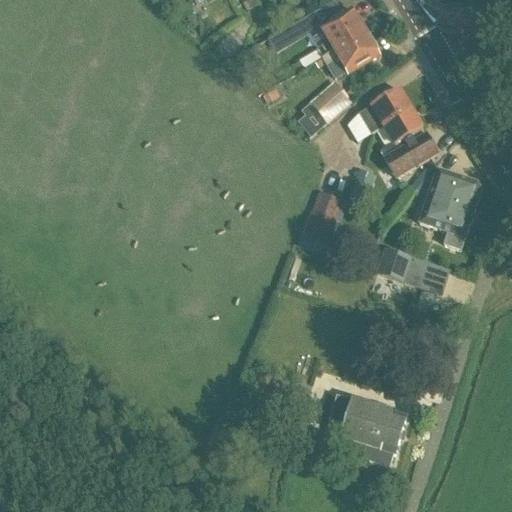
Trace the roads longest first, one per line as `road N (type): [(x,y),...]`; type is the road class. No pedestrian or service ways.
road 1 (unclassified): [(412,511),(492,256),(511,228)]
road 2 (primary): [(511,169),(441,58)]
